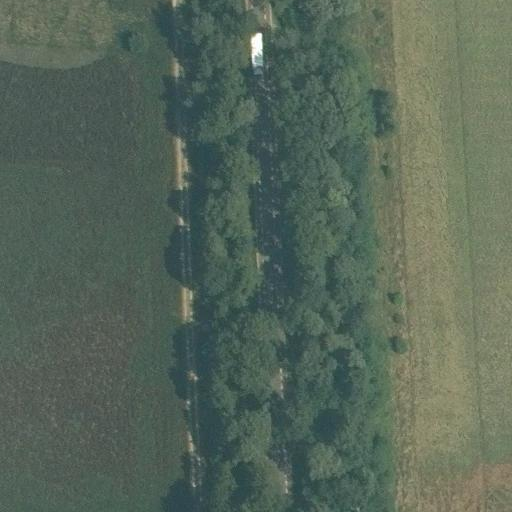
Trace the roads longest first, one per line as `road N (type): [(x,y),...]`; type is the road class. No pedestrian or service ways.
road 1 (track): [(403,511),(378,29),(258,32)]
road 2 (track): [(183,0),(206,511)]
road 3 (secondary): [(278,511),(256,0)]
